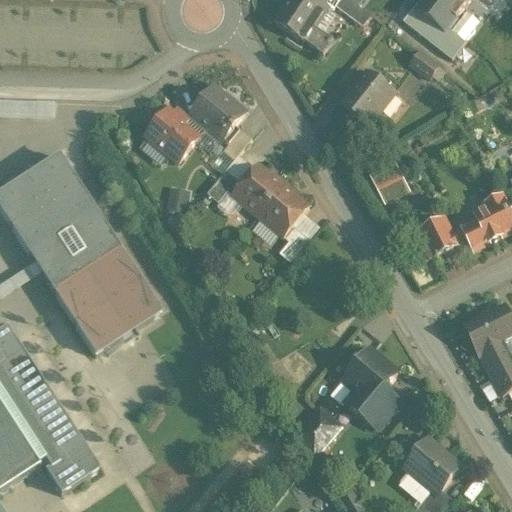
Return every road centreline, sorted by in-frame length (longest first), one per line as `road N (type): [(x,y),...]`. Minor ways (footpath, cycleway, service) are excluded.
road 1 (residential): [(410,314),(229,28)]
road 2 (residential): [(511,481),(410,314)]
